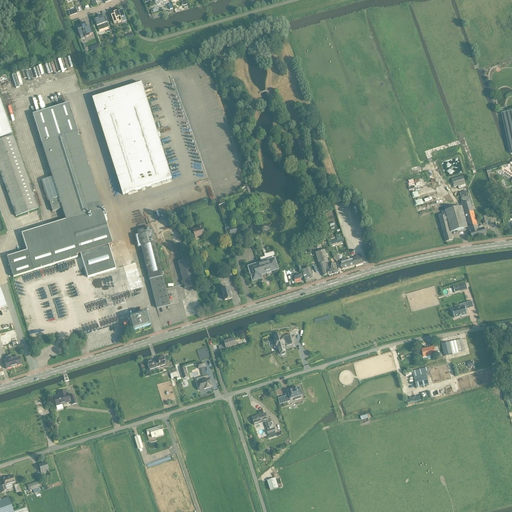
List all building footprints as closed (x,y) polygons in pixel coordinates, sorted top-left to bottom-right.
[(118,24),(126,21),(122,10),(118,11),(118,12),(114,13),(115,15),(111,16),(114,24),(117,23),(118,24)] [(99,31),(109,28),(105,16),(101,18),(101,19),(99,20),(98,19),(95,20),(99,31)] [(81,25),(82,27),(78,29),(82,40),(90,36),(90,35),(93,34),(90,27),(87,28),(85,23),(81,25)] [(142,84),(93,99),(123,195),(172,180),(142,84)] [(0,100),(0,139),(12,135),(0,100)] [(27,251),(7,257),(13,276),(13,278),(80,256),(87,278),(116,269),(115,269),(108,245),(112,244),(104,217),(106,216),(104,209),(101,209),(68,104),(32,115),(52,178),(41,181),(47,202),(49,201),(52,212),(61,209),(65,220),(45,227),(21,234),(27,251)] [(38,208),(13,137),(0,141),(0,172),(16,216),(38,208)] [(463,176),(451,180),(454,187),(465,184),(463,176)] [(500,182),(491,185),(494,194),(503,191),(500,182)] [(469,197),(461,199),(462,202),(462,204),(469,229),(477,226),(469,197)] [(297,198),(293,207),(301,211),(306,202),(297,198)] [(445,214),(439,216),(446,242),(452,240),(450,233),(464,230),(458,208),(445,212),(445,214)] [(198,229),(193,230),(195,238),(205,235),(202,225),(198,227),(198,229)] [(241,232),(239,226),(232,228),(230,228),(226,229),(228,236),(241,232)] [(478,228),(477,226),(469,229),(472,239),(481,237),(478,228)] [(483,226),(478,228),(481,237),(486,235),(483,226)] [(141,246),(157,309),(170,305),(150,228),(137,231),(138,236),(135,236),(138,247),(141,246)] [(166,242),(173,241),(174,244),(183,242),(179,228),(163,232),(166,242)] [(329,239),(331,245),(345,241),(343,235),(337,237),(338,240),(332,241),(331,238),(329,239)] [(371,254),(368,244),(362,245),(365,256),(371,254)] [(328,275),(329,276),(339,273),(336,265),(330,267),(325,251),(316,254),(319,265),(322,276),(328,275)] [(356,256),(357,258),(353,259),(355,266),(363,263),(360,255),(356,256)] [(191,259),(178,263),(185,289),(198,285),(191,259)] [(342,270),(355,266),(353,259),(347,260),(347,259),(341,261),(342,262),(340,263),(342,270)] [(274,260),(249,268),(253,281),(262,278),(261,275),(278,270),(274,260)] [(310,269),(302,271),(305,282),(313,279),(310,269)] [(293,275),(290,276),(292,282),(293,282),(295,282),(295,284),(301,282),(300,279),(303,278),(301,274),(299,274),(294,276),(293,275)] [(456,286),(453,287),(455,293),(458,292),(467,289),(466,283),(456,286)] [(229,288),(222,291),(225,301),(232,299),(229,288)] [(466,306),(452,310),(454,318),(467,315),(465,310),(467,309),(474,308),(472,302),(466,303),(466,306)] [(146,312),(127,318),(128,321),(122,323),(124,328),(129,326),(131,331),(150,325),(146,312)] [(275,340),(272,341),(274,348),(277,348),(280,353),(280,354),(281,355),(282,355),(284,355),(285,354),(285,353),(285,352),(284,345),(286,345),(287,346),(293,344),(290,335),(284,337),(282,338),(280,335),(274,337),(275,340)] [(234,338),(224,342),(224,345),(218,347),(220,351),(226,349),(237,346),(234,338)] [(464,352),(462,340),(450,343),(453,354),(464,352)] [(441,345),(444,357),(453,354),(450,343),(441,345)] [(434,347),(421,350),(423,358),(436,355),(434,347)] [(15,357),(15,358),(12,359),(11,356),(6,357),(7,361),(4,362),(6,369),(21,365),(19,357),(17,358),(16,356),(15,357)] [(158,361),(156,361),(158,369),(166,367),(164,360),(163,357),(158,359),(158,361)] [(503,359),(497,361),(500,369),(505,367),(503,359)] [(158,369),(156,361),(153,362),(152,360),(147,362),(150,372),(158,369)] [(204,377),(196,379),(200,391),(204,390),(211,388),(210,386),(211,386),(211,383),(209,376),(207,376),(204,367),(201,368),(204,377)] [(428,368),(412,372),(416,389),(429,386),(425,372),(428,371),(428,368)] [(289,395),(285,397),(287,402),(291,401),(291,400),(294,398),(295,401),(302,398),(301,396),(302,396),(300,388),(288,392),(289,395)] [(58,396),(53,398),(56,406),(69,402),(71,401),(72,405),(76,404),(74,396),(69,397),(70,398),(68,398),(67,394),(66,394),(66,392),(61,393),(57,394),(58,396)] [(265,414),(252,418),(254,426),(265,422),(268,421),(265,414)] [(267,431),(268,434),(276,432),(272,422),(268,424),(270,430),(267,431)] [(161,427),(147,431),(148,435),(151,434),(152,438),(163,434),(161,427)] [(46,463),(38,465),(40,472),(41,473),(44,472),(43,471),(48,470),(46,463)] [(6,489),(12,487),(11,485),(15,483),(12,476),(3,479),(5,485),(0,486),(0,490),(1,493),(7,491),(6,489)] [(268,481),(270,489),(271,490),(279,488),(276,479),(268,481)] [(29,491),(33,490),(34,494),(40,492),(37,482),(27,486),(29,491)] [(0,511),(27,511),(27,510),(26,507),(13,511),(8,498),(0,500),(0,511)]
